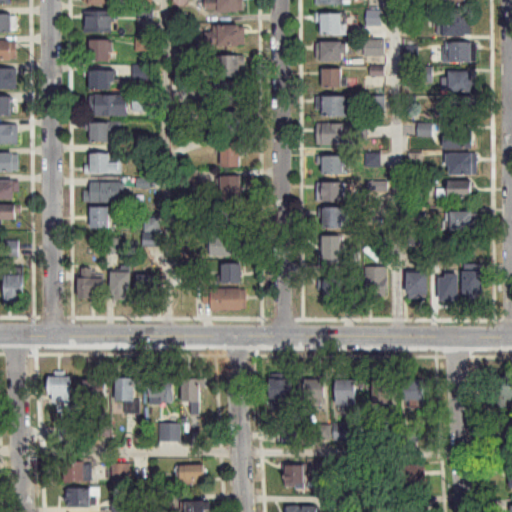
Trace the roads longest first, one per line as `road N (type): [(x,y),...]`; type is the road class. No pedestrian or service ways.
road 1 (secondary): [(0,335),(511,339)]
road 2 (residential): [(505,0),(508,339)]
road 3 (residential): [(278,0),(284,337)]
road 4 (residential): [(48,0),(53,336)]
road 5 (residential): [(15,336),(24,511)]
road 6 (residential): [(237,337),(245,511)]
road 7 (residential): [(456,339),(465,511)]
